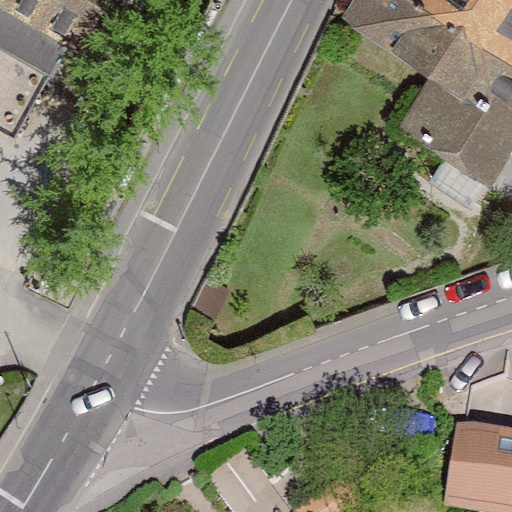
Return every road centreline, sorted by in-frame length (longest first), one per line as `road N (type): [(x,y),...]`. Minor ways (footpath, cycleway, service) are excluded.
road 1 (primary): [(92,396),(292,0)]
road 2 (residential): [(511,304),(186,416),(131,411),(92,396)]
road 3 (primary): [(25,511),(92,396)]
